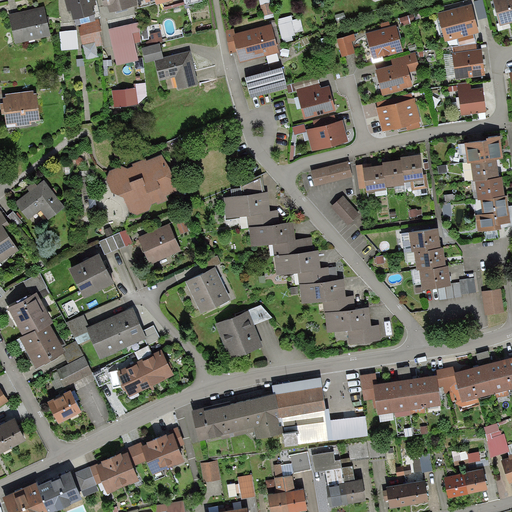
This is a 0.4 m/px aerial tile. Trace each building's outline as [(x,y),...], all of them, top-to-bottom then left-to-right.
[(92,0),(66,0),(72,24),(95,18),(92,9),(95,8),(92,0)] [(101,0),(104,10),(107,9),(108,16),(131,11),(131,8),(135,7),(133,0),(101,0)] [(268,0),(257,0),(261,16),(272,14),(268,0)] [(511,0),(495,0),(493,1),(499,26),(511,23),(511,0)] [(471,6),(438,16),(445,43),(478,34),(471,6)] [(44,8),(8,17),(15,47),(51,38),(44,8)] [(411,15),(398,20),(401,27),(409,24),(408,20),(413,18),(411,15)] [(291,16),(275,21),(282,45),(293,42),(291,37),(303,34),(299,20),(292,21),(291,16)] [(97,23),(77,28),(85,61),(97,58),(94,47),(102,45),(97,23)] [(381,32),(367,36),(375,62),(403,53),(395,28),(390,29),(388,23),(379,26),(381,32)] [(137,24),(107,31),(112,51),(141,43),(137,24)] [(232,30),(223,32),(229,54),(237,52),(240,64),(265,57),(267,65),(278,63),(269,28),(233,36),(232,30)] [(77,32),(59,34),(60,52),(78,51),(77,32)] [(158,33),(149,36),(152,46),(161,43),(158,33)] [(352,35),(337,41),(343,58),(358,52),(352,35)] [(475,41),(459,44),(459,49),(454,50),(455,55),(452,56),(456,81),(485,77),(481,52),(477,52),(475,41)] [(158,47),(141,51),(144,64),(153,62),(161,60),(158,47)] [(161,60),(153,62),(158,82),(175,78),(178,91),(197,87),(189,53),(161,60)] [(414,54),(391,61),(394,68),(374,74),(381,99),(413,89),(408,72),(419,69),(414,54)] [(281,71),(245,80),(249,96),(285,87),(281,71)] [(133,86),(133,91),(135,105),(145,99),(143,84),(133,86)] [(469,85),(457,87),(457,92),(461,117),(486,113),(482,91),(470,93),(469,85)] [(294,86),(287,89),(289,95),(296,92),(294,86)] [(319,86),(296,94),(305,122),(335,112),(328,89),(320,91),(319,86)] [(133,91),(111,93),(113,111),(135,108),(135,105),(133,91)] [(5,99),(2,100),(6,131),(30,128),(29,124),(39,123),(36,97),(33,97),(32,93),(5,96),(5,99)] [(413,97),(375,107),(382,134),(421,123),(413,97)] [(341,122),(306,132),(313,154),(347,144),(341,122)] [(303,126),(292,129),(294,135),(305,133),(303,126)] [(487,142),(465,145),(468,166),(471,166),(496,162),(502,162),(498,138),(486,140),(487,142)] [(108,173),(106,180),(112,196),(124,199),(128,213),(136,216),(149,211),(149,205),(164,200),(164,196),(177,191),(173,181),(168,169),(161,157),(146,163),(144,161),(131,167),(131,169),(126,171),(121,168),(108,173)] [(400,163),(403,179),(423,175),(419,157),(399,161),(400,163)] [(496,162),(471,166),(473,185),(476,184),(498,181),(496,162)] [(382,167),(385,185),(386,190),(404,187),(403,179),(400,163),(382,166),(382,167)] [(347,164),(310,173),(314,187),(350,179),(347,164)] [(382,167),(363,171),(366,189),(385,185),(382,167)] [(445,167),(437,168),(438,175),(446,174),(445,167)] [(498,181),(476,184),(479,203),(482,202),(503,199),(501,181),(498,181)] [(29,193),(16,203),(29,220),(39,213),(46,222),(63,209),(43,183),(36,188),(34,185),(26,190),(29,193)] [(267,195),(223,199),(225,220),(247,218),(269,215),(267,195)] [(454,204),(453,196),(444,197),(445,205),(454,204)] [(358,215),(342,198),(331,208),(348,225),(358,215)] [(482,202),(484,218),(477,219),(480,235),(501,232),(500,228),(509,227),(506,199),(503,199),(482,202)] [(178,210),(170,213),(180,237),(187,233),(178,210)] [(421,210),(409,211),(410,220),(421,219),(421,210)] [(13,213),(7,218),(15,230),(22,225),(13,213)] [(0,263),(18,252),(4,231),(10,228),(0,214),(0,263)] [(269,215),(247,218),(248,229),(279,226),(278,214),(269,215)] [(295,244),(293,224),(279,226),(248,229),(250,248),(272,246),(295,244)] [(169,226),(136,241),(147,268),(181,253),(169,226)] [(109,230),(103,233),(107,240),(112,238),(109,230)] [(437,230),(410,233),(412,254),(415,254),(439,251),(437,230)] [(107,240),(97,245),(103,256),(132,242),(126,231),(112,238),(107,240)] [(295,244),(272,246),(273,257),(304,254),(303,243),(295,244)] [(439,251),(415,254),(417,273),(420,273),(444,270),(442,251),(439,251)] [(304,254),(273,257),(275,277),(297,275),(320,273),(318,253),(304,254)] [(111,286),(98,259),(69,273),(83,300),(111,286)] [(444,270),(420,273),(422,293),(427,292),(438,291),(450,289),(450,285),(448,270),(444,270)] [(213,271),(184,285),(200,317),(229,303),(213,271)] [(320,273),(297,275),(298,287),(330,283),(329,272),(320,273)] [(39,274),(23,284),(31,297),(34,295),(47,288),(39,274)] [(450,289),(438,291),(440,301),(461,299),(461,296),(475,294),(473,279),(459,281),(459,284),(450,285),(450,289)] [(298,287),(299,295),(300,305),(322,303),(345,300),(343,282),(330,283),(298,287)] [(299,295),(298,287),(289,287),(290,296),(299,295)] [(500,291),(481,294),(484,317),(503,314),(500,291)] [(31,297),(8,310),(25,340),(48,327),(51,325),(34,295),(31,297)] [(345,300),(322,303),(323,315),(355,312),(354,299),(345,300)] [(248,313),(253,327),(272,320),(261,308),(248,313)] [(93,314),(96,320),(106,317),(103,310),(93,314)] [(355,312),(323,315),(325,335),(331,335),(370,331),(368,311),(355,312)] [(83,317),(65,325),(72,339),(87,332),(101,361),(145,340),(132,312),(89,332),(83,317)] [(248,313),(214,325),(228,362),(261,350),(253,327),(248,313)] [(48,327),(25,340),(20,342),(33,370),(62,353),(61,350),(48,327)] [(370,331),(331,335),(332,343),(348,341),(349,346),(380,343),(378,330),(370,331)] [(61,350),(62,353),(68,365),(82,358),(75,343),(61,350)] [(147,347),(133,354),(137,362),(151,355),(147,347)] [(137,362),(113,374),(127,401),(174,377),(160,350),(151,355),(137,362)] [(487,353),(475,356),(478,368),(491,365),(487,353)] [(82,358),(68,365),(55,372),(64,388),(91,373),(82,358)] [(451,368),(435,372),(436,379),(438,389),(442,388),(444,395),(451,393),(456,397),(457,402),(456,405),(460,408),(478,405),(477,400),(511,391),(511,359),(491,365),(478,368),(452,375),(451,368)] [(112,382),(105,369),(91,376),(99,389),(112,382)] [(409,369),(397,371),(399,384),(411,382),(409,369)] [(279,391),(322,385),(321,375),(273,383),(275,392),(279,391)] [(375,375),(358,377),(362,403),(376,401),(374,388),(377,387),(375,375)] [(374,388),(376,401),(378,411),(440,402),(438,389),(436,379),(411,382),(399,384),(377,387),(374,388)] [(284,430),(285,442),(329,437),(322,385),(279,391),(284,430)] [(230,403),(236,428),(255,424),(257,436),(284,430),(279,391),(275,392),(230,403)] [(71,394),(47,405),(57,426),(81,414),(71,394)] [(230,403),(193,412),(199,437),(236,428),(230,403)] [(0,454),(25,442),(14,421),(0,428),(0,454)] [(177,429),(170,433),(172,435),(178,449),(185,446),(177,429)] [(410,430),(403,431),(404,439),(412,438),(410,430)] [(489,433),(484,434),(490,460),(507,453),(506,449),(502,436),(499,438),(498,434),(489,436),(489,433)] [(141,450),(147,463),(153,477),(184,463),(178,449),(172,435),(141,450)] [(381,441),(366,443),(369,460),(384,458),(381,441)] [(366,443),(348,446),(351,463),(369,460),(366,443)] [(139,446),(125,453),(126,456),(132,469),(147,463),(141,450),(139,446)] [(338,446),(311,451),(315,472),(329,470),(328,466),(340,464),(338,446)] [(458,452),(451,454),(454,465),(460,464),(459,460),(458,452)] [(307,453),(288,457),(291,475),(310,471),(307,453)] [(418,459),(411,460),(414,475),(431,472),(428,453),(418,455),(418,459)] [(459,460),(460,464),(461,466),(487,460),(486,454),(459,460)] [(95,470),(101,484),(108,498),(139,484),(132,469),(126,456),(95,470)] [(216,461),(199,464),(206,497),(222,494),(216,461)] [(328,466),(329,470),(329,473),(342,471),(340,464),(328,466)] [(276,481),(273,481),(276,495),(295,491),(292,478),(284,479),(281,466),(273,467),(276,481)] [(94,467),(73,476),(81,493),(101,484),(95,470),(94,467)] [(342,471),(329,473),(325,473),(330,510),(366,505),(362,484),(354,485),(352,470),(342,471)] [(67,472),(35,487),(46,511),(58,511),(81,501),(67,472)] [(483,472),(464,476),(468,495),(487,490),(483,472)] [(251,476),(237,478),(240,500),(254,498),(251,476)] [(464,476),(445,480),(449,499),(468,495),(464,476)] [(424,482),(385,488),(389,510),(427,504),(424,482)] [(46,511),(35,487),(3,502),(7,511),(46,511)] [(276,495),(267,497),(270,511),(305,511),(302,490),(295,491),(276,495)] [(154,511),(183,511),(182,503),(154,508),(154,511)]
